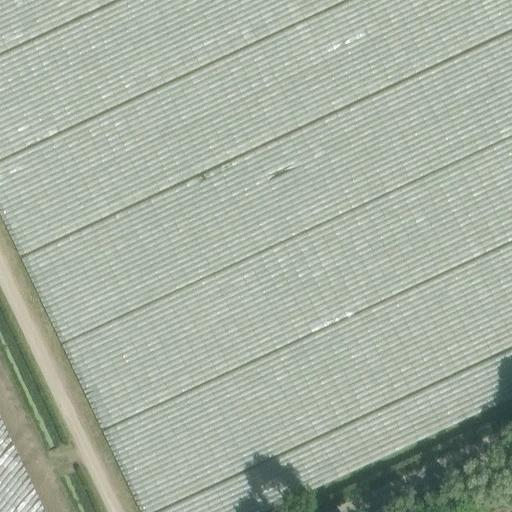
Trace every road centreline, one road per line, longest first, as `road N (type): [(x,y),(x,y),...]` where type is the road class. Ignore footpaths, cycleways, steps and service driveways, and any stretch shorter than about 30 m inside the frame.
road 1 (track): [(511,496),(480,511),(118,511),(0,256)]
road 2 (unclassified): [(360,511),(511,441)]
